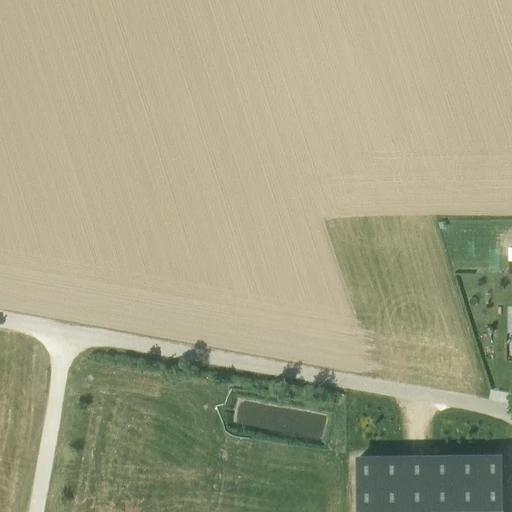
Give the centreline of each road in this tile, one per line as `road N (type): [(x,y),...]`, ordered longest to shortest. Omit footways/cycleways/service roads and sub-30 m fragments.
road 1 (track): [(0,323),(511,411)]
road 2 (track): [(63,334),(33,511)]
